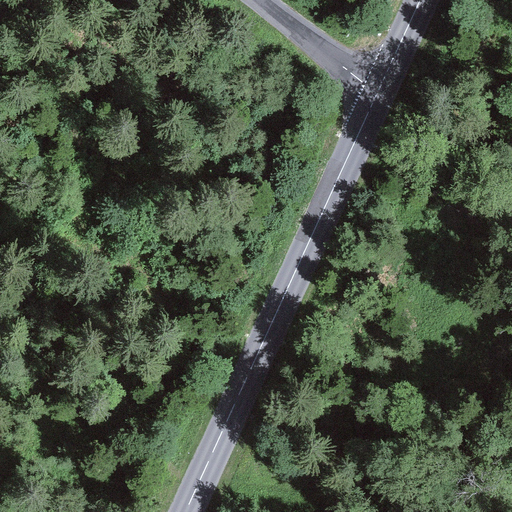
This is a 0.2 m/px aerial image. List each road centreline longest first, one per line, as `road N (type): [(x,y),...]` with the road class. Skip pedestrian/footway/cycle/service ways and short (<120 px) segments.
road 1 (tertiary): [(189,511),(379,96)]
road 2 (tertiary): [(379,96),(258,0)]
